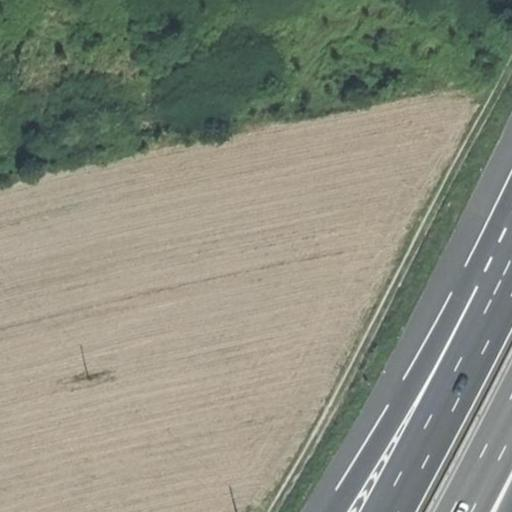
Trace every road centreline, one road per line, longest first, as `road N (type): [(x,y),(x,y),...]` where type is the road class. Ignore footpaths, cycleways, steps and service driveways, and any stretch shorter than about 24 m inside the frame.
road 1 (track): [(511,64),(275,511)]
road 2 (trunk): [(510,279),(445,329),(333,511)]
road 3 (trunk): [(510,279),(389,511)]
